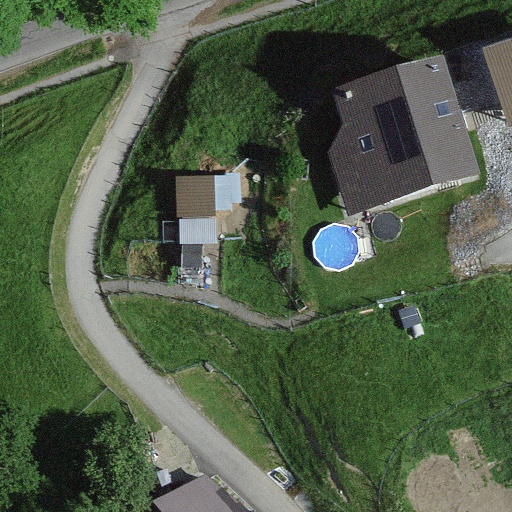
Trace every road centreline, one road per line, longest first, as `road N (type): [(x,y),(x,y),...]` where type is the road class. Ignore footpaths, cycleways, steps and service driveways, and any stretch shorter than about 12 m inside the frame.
road 1 (residential): [(275,511),(116,358),(86,294),(85,254),(104,184),(165,42),(170,0)]
road 2 (tertiary): [(0,47),(135,0)]
